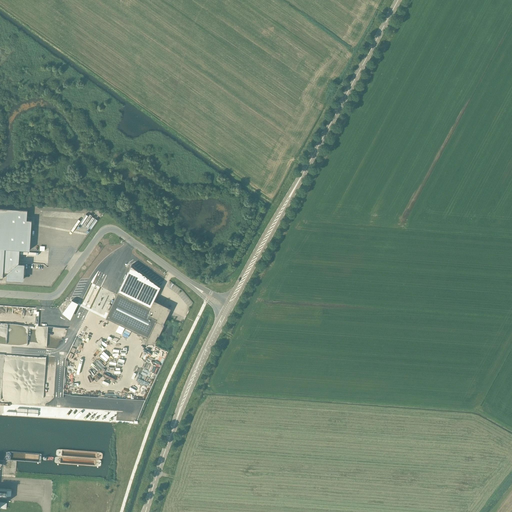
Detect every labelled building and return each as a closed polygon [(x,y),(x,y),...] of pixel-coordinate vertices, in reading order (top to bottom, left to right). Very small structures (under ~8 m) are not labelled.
[(0,278),(3,278),(3,273),(8,274),(7,279),(23,280),(24,264),(19,264),(20,249),(30,250),(32,220),(27,219),(27,209),(0,207),(0,278)] [(119,291),(106,317),(147,337),(145,343),(154,343),(158,335),(159,335),(164,324),(163,324),(170,309),(163,306),(164,305),(154,300),(150,307),(119,291)] [(70,317),(76,305),(73,302),(71,301),(72,300),(62,313),(63,312),(65,314),(70,317)] [(111,391),(128,351),(116,346),(102,380),(104,381),(101,387),(111,391)] [(139,357),(134,366),(143,371),(149,357),(145,355),(143,359),(139,357)] [(73,370),(79,370),(79,356),(69,356),(69,360),(73,360),(73,370)]
